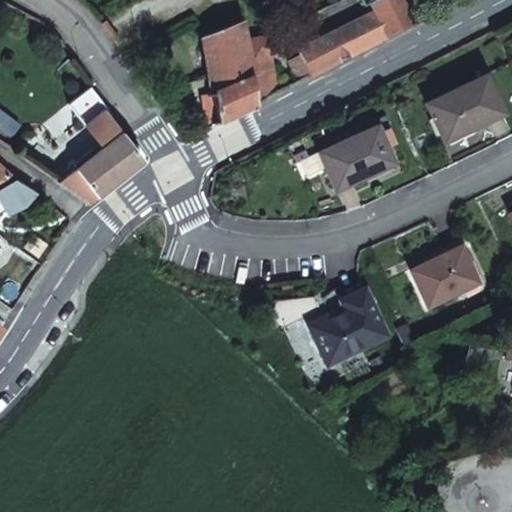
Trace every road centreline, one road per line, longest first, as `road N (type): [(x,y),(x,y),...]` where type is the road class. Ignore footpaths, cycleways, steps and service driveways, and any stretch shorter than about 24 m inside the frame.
road 1 (residential): [(511,162),(362,235),(253,248),(207,240),(170,172)]
road 2 (tertiary): [(503,0),(170,172)]
road 3 (tertiary): [(170,172),(96,229),(0,373)]
road 4 (residential): [(40,0),(115,75),(170,172)]
